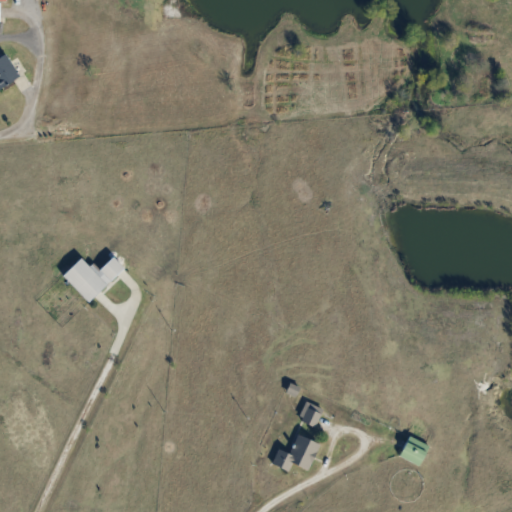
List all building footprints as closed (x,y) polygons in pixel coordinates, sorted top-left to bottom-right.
[(0,52),(15,75),(0,85),(0,52)] [(92,272),(108,256),(120,267),(85,302),(59,275),(77,257),(92,272)] [(310,426),(296,418),(305,402),(320,410),(310,426)] [(305,470),(288,463),(285,471),(268,464),(274,449),(286,454),(294,435),(316,444),(305,470)] [(417,465),(396,455),(405,435),(426,445),(417,465)]
